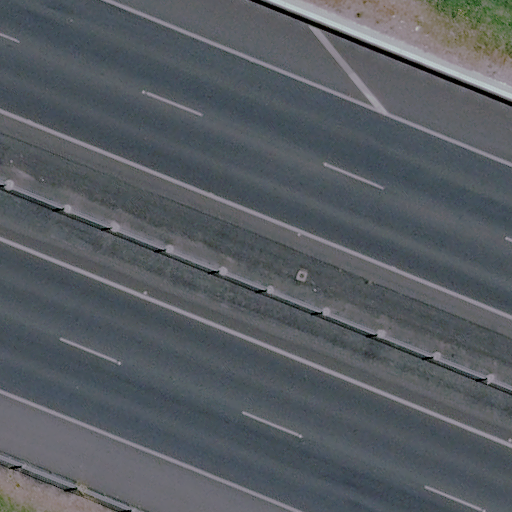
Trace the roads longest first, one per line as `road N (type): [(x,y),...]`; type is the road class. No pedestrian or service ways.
road 1 (motorway): [(0,56),(511,263)]
road 2 (motorway): [(445,511),(0,330)]
